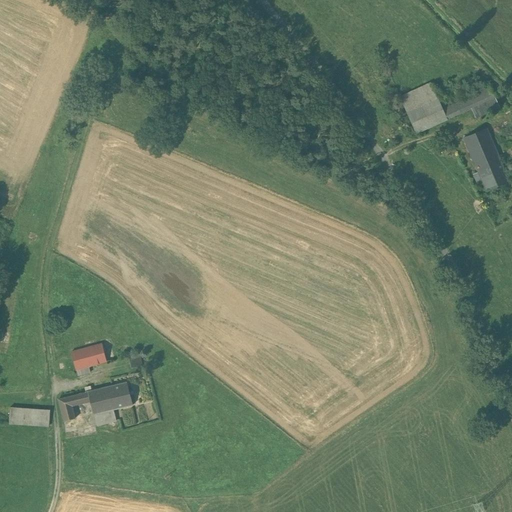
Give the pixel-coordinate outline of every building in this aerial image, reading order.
[(431,85),(401,98),(416,132),(446,119),(456,115),(471,108),(483,103),(495,98),(489,85),(441,106),(431,85)] [(495,98),(483,103),(471,108),(475,117),(500,107),(495,98)] [(486,129),(464,138),(479,172),(484,183),(486,189),(487,190),(509,181),(486,129)] [(484,183),(479,172),(474,175),(478,186),(484,183)] [(110,341),(71,351),(76,370),(88,366),(114,359),(110,341)] [(140,353),(128,356),(129,357),(131,368),(142,365),(140,353)] [(88,366),(76,370),(77,375),(90,372),(88,366)] [(127,382),(108,387),(113,409),(133,404),(132,402),(127,382)] [(108,387),(92,391),(91,386),(85,388),(86,392),(58,399),(64,421),(75,418),(72,406),(90,401),(97,425),(116,421),(113,409),(108,387)] [(10,407),(9,423),(49,425),(50,409),(10,407)]
